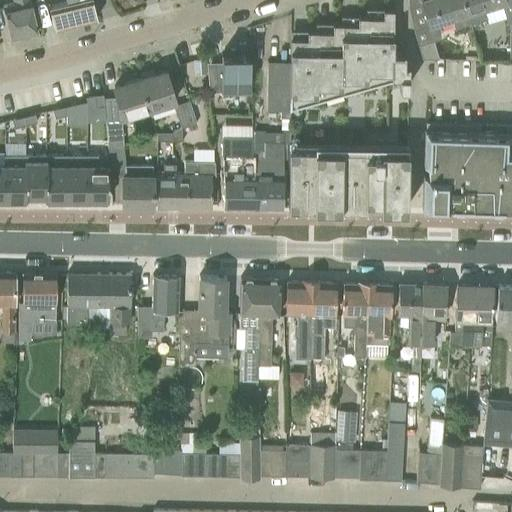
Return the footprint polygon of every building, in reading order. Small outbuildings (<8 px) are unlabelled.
[(3,6),(6,19),(11,39),(38,32),(30,0),(13,0),(14,4),(3,6)] [(66,0),(67,1),(48,5),(54,28),(97,18),(92,0),(66,0)] [(454,28),(470,23),(462,0),(407,0),(408,5),(413,28),(418,44),(422,58),(438,58),(433,40),(440,37),(439,21),(451,17),(454,28)] [(511,0),(462,0),(466,12),(470,23),(485,19),(481,7),(496,3),(501,1),(507,23),(511,22),(510,60),(511,60),(511,0)] [(392,52),(393,9),(383,8),(383,16),(357,16),(357,23),(332,23),(332,30),(307,30),(307,38),(290,37),(290,62),(289,110),(290,110),(290,105),(390,77),(390,80),(392,80),(392,79),(399,79),(398,87),(408,88),(408,63),(407,63),(407,64),(404,64),(404,51),(402,51),(402,53),(392,52)] [(222,72),(207,72),(209,91),(222,91),(250,91),(249,58),(249,54),(221,54),(222,62),(222,72)] [(205,60),(193,60),(194,75),(206,74),(205,60)] [(289,110),(290,62),(267,62),(266,109),(289,110)] [(165,71),(139,79),(148,108),(174,100),(165,71)] [(132,113),(148,108),(139,79),(114,87),(116,94),(104,97),(106,123),(107,146),(123,145),(122,122),(134,118),(132,113)] [(104,105),(103,94),(101,94),(94,94),(95,104),(95,106),(104,105)] [(196,125),(189,100),(173,104),(180,129),(196,125)] [(75,103),(64,106),(66,114),(66,121),(86,121),(86,101),(75,103)] [(66,114),(64,106),(52,109),(54,117),(60,116),(66,114)] [(36,122),(34,113),(23,116),(25,124),(33,123),(36,122)] [(25,124),(23,116),(11,119),(13,127),(19,126),(25,124)] [(511,212),(511,149),(510,149),(510,132),(479,131),(480,124),(426,122),(426,129),(424,129),(423,165),(427,165),(427,175),(423,174),(422,210),(448,210),(448,206),(451,207),(451,211),(511,212)] [(180,129),(172,133),(172,142),(180,142),(180,129)] [(282,208),(283,156),(283,141),(283,131),(265,131),(265,129),(253,129),(253,154),(252,154),(251,207),(282,208)] [(172,142),(172,133),(156,133),(156,142),(172,142)] [(251,207),(252,154),(252,137),(222,137),(220,174),(224,174),(224,187),(223,207),(251,207)] [(406,209),(407,143),(289,142),(288,207),(365,208),(365,201),(379,201),(379,209),(406,209)] [(152,206),(152,175),(152,165),(125,165),(123,145),(107,146),(109,171),(126,169),(126,175),(122,175),(122,206),(152,206)] [(25,196),(25,154),(4,154),(4,164),(5,164),(5,200),(26,200),(26,196),(25,196)] [(46,196),(45,154),(25,154),(25,196),(26,196),(44,196),(46,196)] [(66,200),(66,154),(45,154),(46,196),(44,196),(44,200),(66,200)] [(86,200),(86,154),(66,154),(66,200),(86,200)] [(108,200),(108,165),(107,154),(105,154),(86,154),(86,200),(108,200)] [(184,174),(176,173),(175,206),(211,207),(211,175),(215,175),(214,161),(198,161),(184,161),(184,174)] [(175,206),(176,173),(176,164),(165,164),(165,170),(157,170),(157,173),(157,186),(156,206),(175,206)] [(14,292),(14,272),(0,271),(0,303),(3,304),(2,331),(13,331),(14,292)] [(54,320),(55,302),(55,292),(55,272),(22,272),(22,292),(22,302),(19,302),(18,320),(32,320),(54,320)] [(98,327),(99,273),(67,272),(67,292),(66,322),(86,322),(86,327),(98,327)] [(130,323),(130,293),(130,273),(99,273),(98,327),(110,327),(110,335),(126,335),(126,323),(130,323)] [(177,309),(178,295),(178,275),(152,274),(151,306),(137,305),(136,338),(151,337),(152,329),(163,329),(164,309),(177,309)] [(224,311),(225,296),(225,276),(199,276),(198,311),(184,310),(178,317),(178,365),(195,365),(195,341),(226,342),(227,311),(224,311)] [(239,297),(238,328),(245,328),(245,348),(243,348),(242,379),(256,380),(257,365),(260,277),(240,277),(239,297)] [(269,364),(271,314),(278,315),(279,278),(260,277),(257,365),(257,378),(277,378),(278,365),(269,364)] [(286,300),(286,312),(298,313),(298,323),(292,323),(292,335),(294,335),(293,356),(310,357),(310,336),(309,336),(311,279),(302,279),(302,280),(287,280),(286,300)] [(324,337),(320,337),(321,313),(334,314),(335,281),(320,281),(320,279),(311,279),(309,336),(310,336),(310,357),(324,357),(324,337)] [(365,343),(367,281),(357,280),(357,282),(343,282),(342,314),(354,314),(353,356),(364,356),(365,343)] [(389,344),(390,303),(391,283),(376,283),(376,281),(367,281),(365,343),(389,344)] [(420,343),(422,283),(398,282),(397,314),(408,315),(407,343),(412,343),(412,364),(419,364),(420,343)] [(445,316),(445,303),(446,283),(422,283),(420,343),(433,344),(434,316),(445,316)] [(470,298),(471,284),(456,284),(455,332),(462,332),(462,344),(471,344),(472,318),(475,318),(475,299),(470,298)] [(491,319),(492,285),(471,284),(470,298),(475,299),(475,318),(472,318),(471,344),(481,345),(481,344),(491,345),(491,325),(491,319)] [(511,320),(511,285),(497,285),(494,319),(511,320)] [(511,399),(486,397),(482,442),(511,444),(511,399)] [(418,451),(416,480),(416,481),(438,483),(443,418),(429,417),(426,452),(418,451)] [(386,449),(384,449),(384,479),(401,479),(404,422),(387,421),(386,449)] [(293,425),(292,438),(305,438),(305,429),(300,425),(293,425)] [(336,425),(335,440),(353,442),(354,426),(336,425)] [(80,476),(81,427),(74,427),(69,440),(68,452),(68,476),(80,476)] [(93,476),(94,452),(94,440),(94,427),(81,427),(80,476),(93,476)] [(260,474),(260,448),(259,448),(259,438),(239,437),(239,442),(239,453),(238,476),(260,477),(260,474)] [(443,442),(441,485),(459,486),(460,456),(461,443),(443,442)] [(309,476),(309,444),(298,443),(285,443),(285,449),(285,475),(297,475),(309,476)] [(460,456),(459,486),(470,486),(479,487),(482,445),(461,443),(460,456)] [(334,476),(335,448),(333,448),(333,445),(309,444),(309,476),(334,476)] [(179,452),(180,452),(180,449),(153,448),(153,453),(155,453),(154,472),(180,472),(179,452)] [(285,475),(285,449),(274,449),(260,448),(260,474),(273,475),(285,475)] [(356,476),(358,449),(335,448),(334,476),(356,476)] [(384,479),(384,449),(371,449),(358,449),(356,476),(358,476),(358,478),(370,478),(384,479)] [(0,475),(10,475),(10,451),(0,451),(0,475)] [(22,475),(22,451),(10,451),(10,475),(22,475)] [(33,476),(34,452),(22,451),(22,475),(33,476)] [(46,476),(46,452),(34,452),(33,476),(46,476)] [(58,476),(58,452),(46,452),(46,476),(58,476)] [(68,476),(68,452),(58,452),(58,476),(68,476)] [(105,476),(105,452),(94,452),(93,476),(105,476)] [(117,476),(117,452),(105,452),(105,476),(117,476)] [(129,476),(130,453),(117,452),(117,476),(129,476)] [(238,476),(239,453),(219,453),(193,452),(180,452),(179,452),(180,472),(181,472),(181,475),(192,475),(204,476),(216,476),(228,476),(238,476)] [(142,477),(142,453),(130,453),(129,476),(142,477)] [(155,453),(153,453),(142,453),(142,477),(153,477),(153,472),(154,472),(155,453)]
